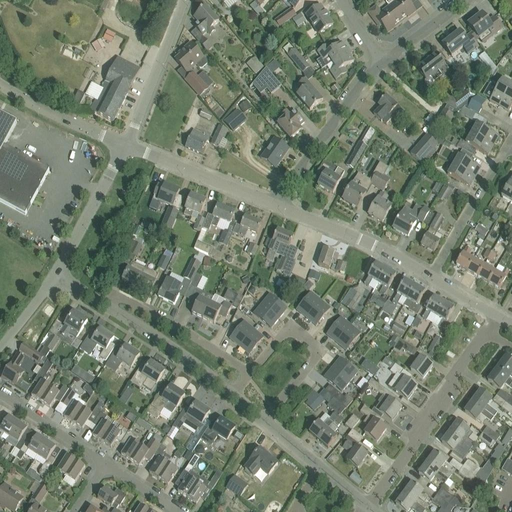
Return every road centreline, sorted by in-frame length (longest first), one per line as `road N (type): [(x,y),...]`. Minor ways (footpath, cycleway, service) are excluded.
road 1 (residential): [(366,505),(488,332)]
road 2 (residential): [(264,421),(320,351),(289,330),(249,373)]
road 3 (residential): [(274,203),(382,64)]
road 4 (unclassified): [(433,277),(274,203)]
road 5 (residential): [(249,373),(116,296),(109,305)]
road 6 (unclassified): [(274,203),(125,145)]
road 7 (unclassified): [(125,145),(183,0)]
road 8 (residential): [(433,277),(508,144)]
road 9 (residential): [(232,394),(109,305)]
road 10 (unclassified): [(55,277),(125,145)]
road 11 (unclassified): [(125,145),(0,81)]
road 12 (residential): [(366,505),(264,421)]
road 13 (residential): [(106,463),(0,392)]
